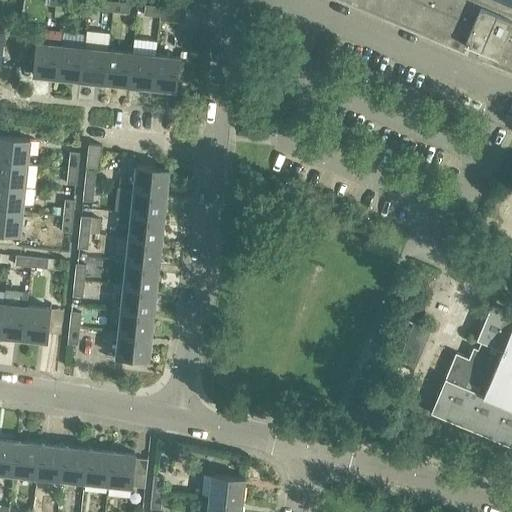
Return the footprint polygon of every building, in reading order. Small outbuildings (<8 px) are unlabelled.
[(65,8),(65,0),(49,0),(49,7),(65,8)] [(82,0),(80,0),(65,0),(65,8),(81,10),(82,0)] [(511,0),(401,0),(511,47),(511,0)] [(113,13),(114,4),(98,2),(97,12),(113,13)] [(114,4),(113,13),(115,13),(123,14),(128,15),(130,5),(114,4)] [(146,7),(144,17),(160,18),(161,8),(146,7)] [(160,18),(160,21),(185,23),(186,11),(177,10),(161,8),(160,18)] [(22,31),(19,62),(34,64),(33,77),(58,79),(61,46),(38,44),(39,33),(22,31)] [(61,46),(58,79),(82,82),(85,49),(61,46)] [(85,49),(82,82),(105,84),(109,51),(85,49)] [(109,51),(105,84),(129,87),(132,54),(109,51)] [(132,54),(129,87),(153,89),(156,56),(132,54)] [(156,56),(153,89),(177,92),(181,59),(156,56)] [(0,136),(0,161),(28,164),(31,140),(0,136)] [(89,146),(87,169),(101,170),(103,147),(89,146)] [(68,169),(78,170),(80,154),(70,153),(68,169)] [(28,164),(0,161),(0,185),(26,188),(28,164)] [(136,166),(134,191),(167,194),(170,170),(136,166)] [(78,170),(68,169),(67,185),(77,186),(78,170)] [(85,186),(95,187),(96,171),(86,170),(85,186)] [(0,185),(0,209),(23,212),(26,188),(0,185)] [(95,187),(85,186),(83,202),(93,203),(95,187)] [(131,214),(164,218),(167,194),(134,191),(131,214)] [(63,217),(73,218),(75,202),(65,201),(63,217)] [(23,212),(0,209),(0,234),(20,236),(23,212)] [(131,214),(129,238),(162,242),(164,218),(131,214)] [(63,217),(63,219),(62,229),(62,233),(71,234),(73,218),(63,217)] [(81,218),(79,234),(89,235),(91,219),(81,218)] [(88,251),(89,235),(79,234),(78,250),(88,251)] [(159,265),(162,242),(129,238),(126,262),(159,265)] [(31,268),(32,258),(16,256),(15,266),(31,268)] [(48,260),(32,258),(31,268),(47,270),(48,260)] [(126,262),(124,286),(157,289),(159,265),(126,262)] [(75,281),(84,283),(86,267),(76,266),(75,281)] [(84,283),(75,281),(73,297),(83,298),(84,283)] [(157,289),(124,286),(121,310),(154,313),(157,289)] [(3,304),(0,337),(24,340),(27,307),(3,304)] [(446,379),(431,415),(511,448),(511,313),(492,305),(477,341),(482,343),(478,352),(473,350),(468,362),(455,357),(446,379)] [(27,307),(24,340),(48,343),(51,309),(27,307)] [(121,310),(119,334),(152,337),(154,313),(121,310)] [(69,329),(79,330),(81,315),(71,313),(69,329)] [(415,326),(410,336),(425,343),(430,332),(415,326)] [(79,330),(69,329),(68,345),(77,346),(79,330)] [(152,337),(119,334),(116,358),(149,362),(152,337)] [(0,474),(14,476),(17,442),(0,440),(0,474)] [(17,442),(14,476),(37,478),(41,445),(17,442)] [(61,481),(65,448),(41,445),(37,478),(49,479),(61,481)] [(85,483),(89,450),(65,448),(61,481),(85,483)] [(109,486),(113,453),(89,450),(85,483),(109,486)] [(113,453),(109,486),(134,489),(137,455),(113,453)] [(210,500),(243,504),(245,479),(212,476),(210,500)] [(153,493),(162,494),(164,479),(154,477),(153,493)] [(162,494),(153,493),(151,509),(161,510),(162,494)] [(210,500),(208,511),(241,511),(243,504),(210,500)]
